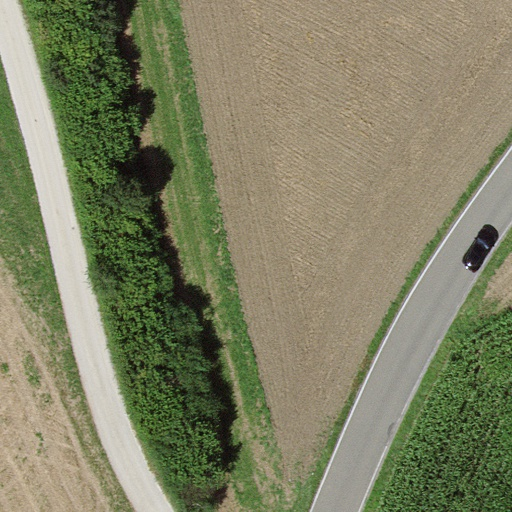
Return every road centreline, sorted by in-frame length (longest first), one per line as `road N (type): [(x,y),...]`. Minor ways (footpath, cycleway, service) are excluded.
road 1 (track): [(167,511),(132,471),(0,23)]
road 2 (tertiary): [(511,184),(389,379),(334,511)]
